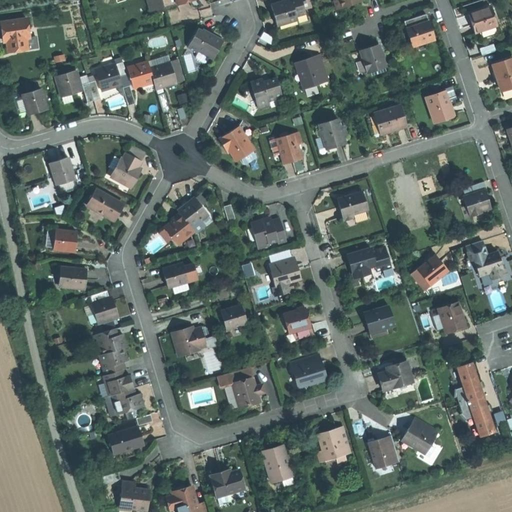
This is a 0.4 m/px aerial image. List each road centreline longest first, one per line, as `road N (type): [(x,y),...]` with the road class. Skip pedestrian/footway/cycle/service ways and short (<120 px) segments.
road 1 (residential): [(347,394),(213,438),(179,424),(130,257),(179,153)]
road 2 (track): [(83,511),(36,362),(0,189)]
road 3 (residential): [(297,187),(352,368),(347,394)]
road 4 (track): [(322,511),(511,457)]
road 5 (residential): [(483,129),(297,187)]
road 6 (residential): [(179,153),(112,124),(0,146)]
road 7 (residential): [(239,8),(248,35),(179,153)]
road 8 (residential): [(297,187),(261,198),(179,153)]
road 9 (residential): [(480,121),(441,0)]
